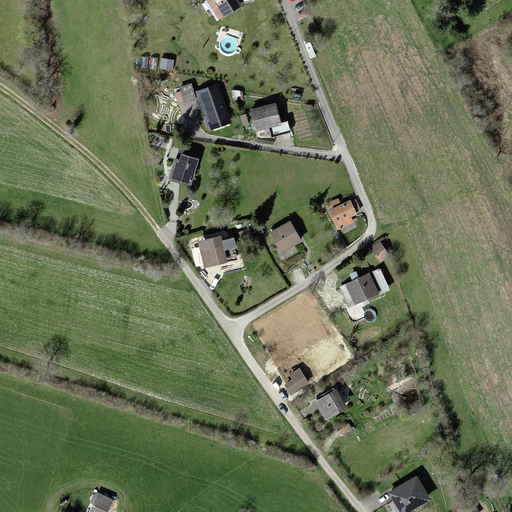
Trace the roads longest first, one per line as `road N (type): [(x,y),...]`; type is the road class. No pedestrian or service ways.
road 1 (unclassified): [(360,511),(242,351),(243,330),(337,266),(366,242),(372,226),(286,0)]
road 2 (track): [(242,351),(155,226),(0,84)]
